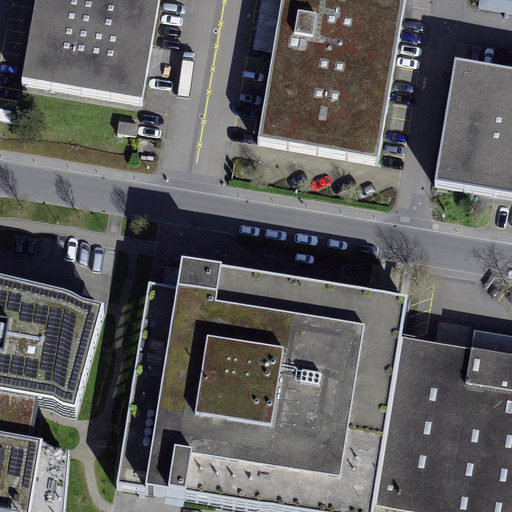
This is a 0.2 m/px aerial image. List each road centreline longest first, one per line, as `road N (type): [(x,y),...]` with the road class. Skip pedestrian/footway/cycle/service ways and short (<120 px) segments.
road 1 (residential): [(0,170),(194,192),(511,252)]
road 2 (unknown): [(167,367),(266,383),(337,408),(351,426),(355,459),(347,511)]
